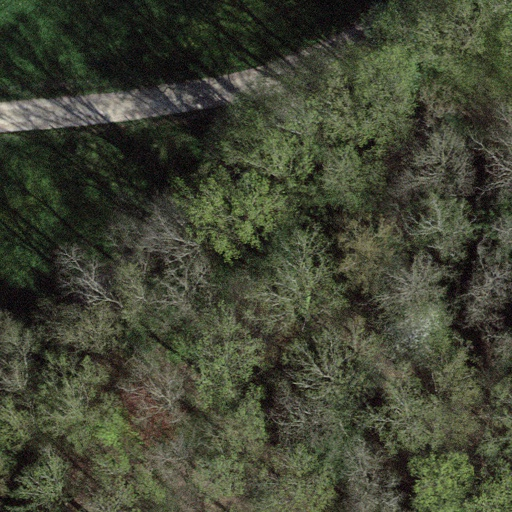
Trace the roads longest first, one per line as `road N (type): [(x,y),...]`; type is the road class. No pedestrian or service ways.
road 1 (track): [(263,90),(0,110)]
road 2 (track): [(444,0),(263,90)]
